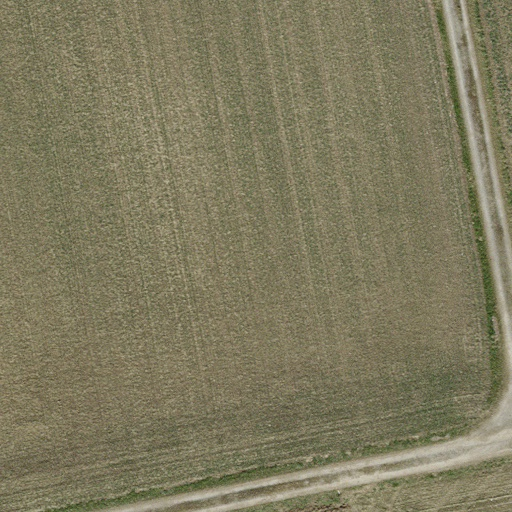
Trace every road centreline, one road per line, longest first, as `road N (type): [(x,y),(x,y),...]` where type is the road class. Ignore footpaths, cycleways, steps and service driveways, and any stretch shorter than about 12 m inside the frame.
road 1 (track): [(511,433),(145,511)]
road 2 (track): [(511,346),(449,0)]
